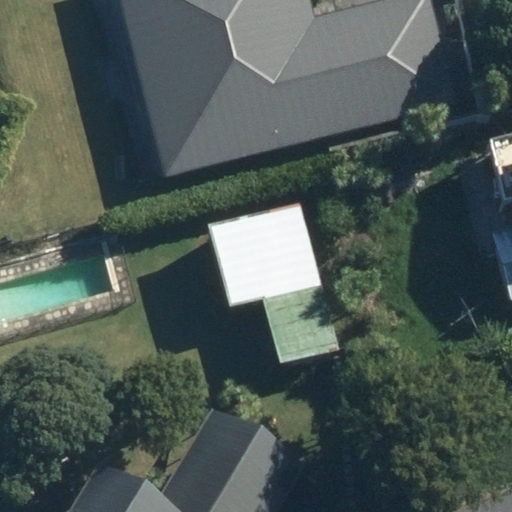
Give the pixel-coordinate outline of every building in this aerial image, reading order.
[(114,0),(162,194),(459,122),(430,7),(315,35),(306,0),(114,0)] [(511,34),(510,25),(449,40),(469,119),(511,108),(511,34)] [(508,321),(511,319),(511,155),(485,162),(502,225),(511,221),(511,247),(490,252),(508,321)] [(261,322),(276,386),(336,371),(299,220),(204,245),(225,330),(261,322)] [(281,511),(299,482),(210,430),(161,511),(113,511),(91,499),(83,511),(281,511)]
